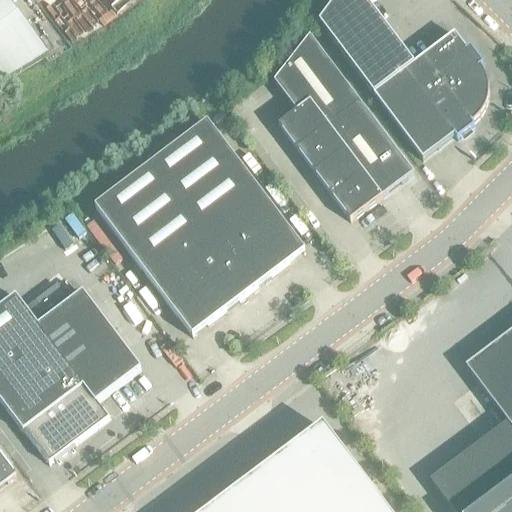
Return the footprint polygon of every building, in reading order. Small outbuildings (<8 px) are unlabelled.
[(0,0),(0,84),(45,57),(2,0),(0,0)] [(483,68),(470,50),(467,53),(455,37),(414,68),(413,66),(363,0),(338,0),(319,26),(374,99),(423,163),(455,139),(457,143),(475,130),(472,126),(474,125),(480,119),(481,118),(485,111),(486,109),(488,101),(488,99),(488,91),(488,89),(486,81),(485,79),(481,72),(480,70),(483,68)] [(414,177),(414,176),(311,39),(275,84),(298,115),(279,129),(351,224),(414,177)] [(193,340),(306,255),(208,126),(96,211),(193,340)] [(143,373),(86,295),(41,328),(19,299),(0,312),(0,401),(25,435),(26,434),(50,467),(109,422),(97,406),(143,373)] [(508,426),(431,484),(452,511),(511,511),(511,335),(466,370),(508,426)] [(385,511),(324,430),(215,511),(385,511)] [(0,491),(17,479),(0,455),(0,491)]
